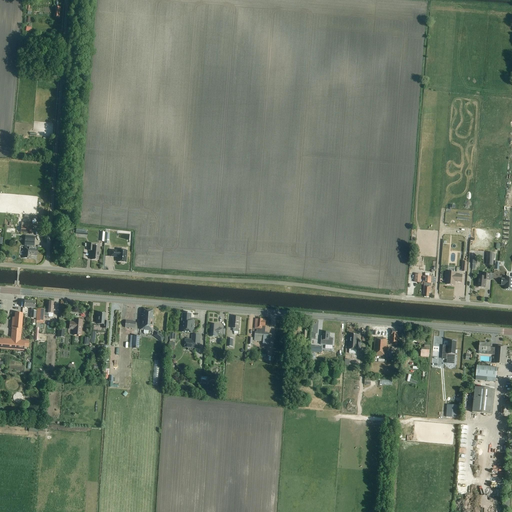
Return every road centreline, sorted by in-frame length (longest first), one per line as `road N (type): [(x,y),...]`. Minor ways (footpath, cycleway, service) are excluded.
road 1 (secondary): [(511,333),(0,290)]
road 2 (track): [(48,236),(67,0)]
road 3 (unclassified): [(511,307),(390,296)]
